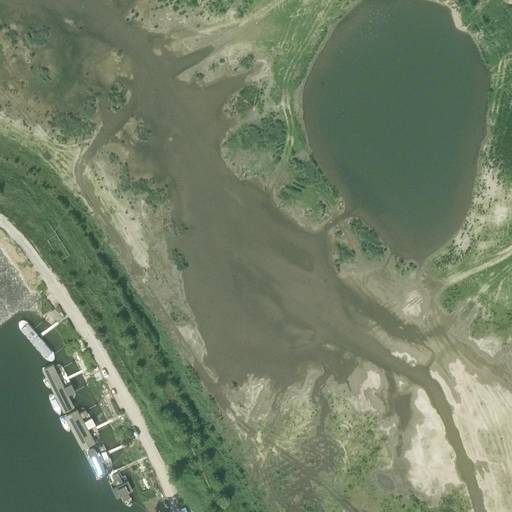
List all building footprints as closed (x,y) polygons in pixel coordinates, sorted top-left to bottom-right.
[(57,349),(31,315),(24,321),(50,354),(57,349)] [(79,402),(56,359),(46,365),(68,407),(79,402)] [(96,438),(80,405),(66,412),(82,445),(96,438)] [(106,470),(94,444),(86,448),(97,474),(106,470)] [(113,463),(104,444),(97,447),(106,466),(113,463)] [(94,470),(86,452),(80,454),(89,473),(94,470)] [(133,501),(121,472),(111,476),(124,505),(133,501)]
